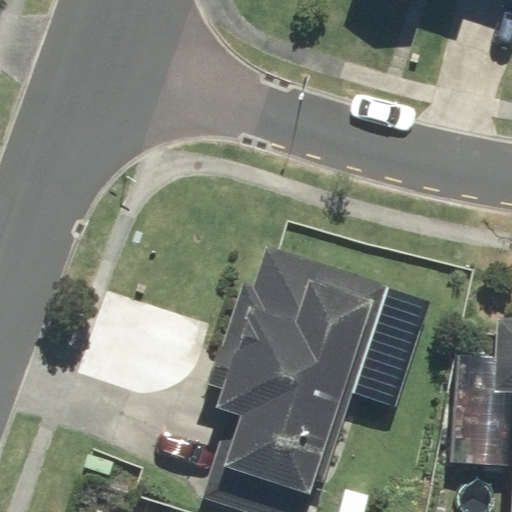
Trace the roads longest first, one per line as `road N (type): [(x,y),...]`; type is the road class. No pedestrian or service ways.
road 1 (residential): [(87,47),(430,160),(511,172)]
road 2 (tertiary): [(0,300),(87,47)]
